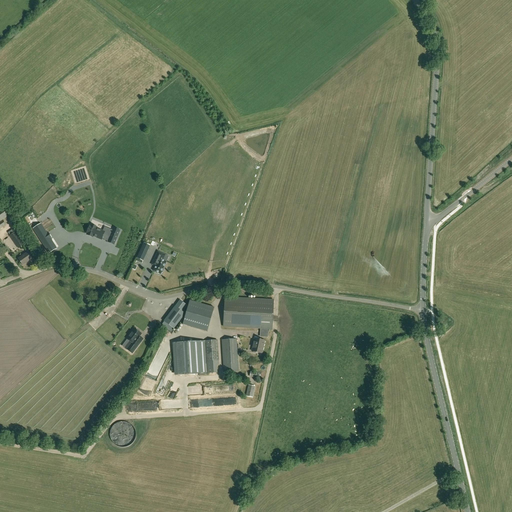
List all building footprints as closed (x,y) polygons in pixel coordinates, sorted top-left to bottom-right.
[(57,248),(41,223),(33,229),(49,254),(57,248)] [(116,239),(119,231),(114,228),(113,230),(105,227),(103,231),(96,228),(97,227),(91,225),(91,226),(90,226),(87,233),(87,234),(93,237),(93,236),(101,239),(104,240),(106,236),(110,237),(108,242),(114,244),(116,239)] [(12,239),(16,245),(21,242),(17,235),(15,232),(10,235),(12,239)] [(68,245),(71,253),(81,249),(78,241),(68,245)] [(143,261),(150,246),(144,243),(137,258),(143,261)] [(93,255),(100,252),(98,246),(91,249),(93,255)] [(23,265),(32,259),(31,258),(34,255),(30,249),(26,251),(27,252),(18,259),(23,265)] [(158,251),(154,259),(152,265),(156,266),(154,271),(155,271),(154,272),(157,274),(158,273),(161,274),(162,272),(162,273),(164,269),(163,269),(169,256),(162,253),(158,251)] [(98,281),(96,290),(103,293),(104,290),(111,292),(113,285),(98,281)] [(272,329),(273,321),(274,301),(225,298),(223,327),(260,329),(260,337),(268,338),(268,333),(270,329),(272,329)] [(171,332),(182,317),(183,312),(188,306),(180,300),(162,325),(171,332)] [(214,307),(190,300),(183,324),(207,331),(214,307)] [(141,334),(135,329),(134,330),(133,330),(131,332),(132,333),(127,339),(132,343),(127,349),(132,353),(143,339),(139,336),(141,334)] [(264,347),(265,341),(255,338),(254,345),(264,347)] [(224,372),(239,371),(236,339),(222,340),(224,372)] [(197,374),(207,373),(206,361),(218,360),(217,340),(195,342),(196,358),(197,374)] [(180,375),(192,374),(190,342),(178,343),(180,375)] [(262,353),(264,347),(254,345),(252,351),(262,353)] [(166,378),(158,394),(165,397),(172,381),(166,378)] [(177,399),(183,388),(177,385),(171,396),(177,399)] [(253,397),(255,386),(249,385),(247,396),(253,397)] [(172,400),(165,400),(165,408),(183,407),(182,405),(178,405),(178,402),(172,402),(172,400)]
